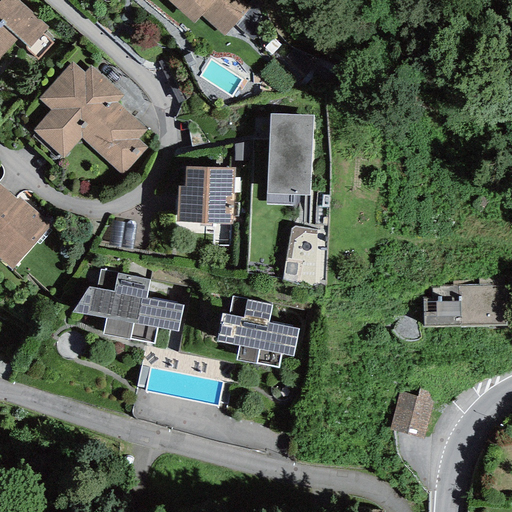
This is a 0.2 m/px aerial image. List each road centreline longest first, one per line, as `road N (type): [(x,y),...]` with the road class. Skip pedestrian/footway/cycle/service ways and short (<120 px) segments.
road 1 (residential): [(459,504),(0,398)]
road 2 (residential): [(0,166),(46,195),(96,207),(135,193),(156,155),(156,116),(130,74),(44,0)]
